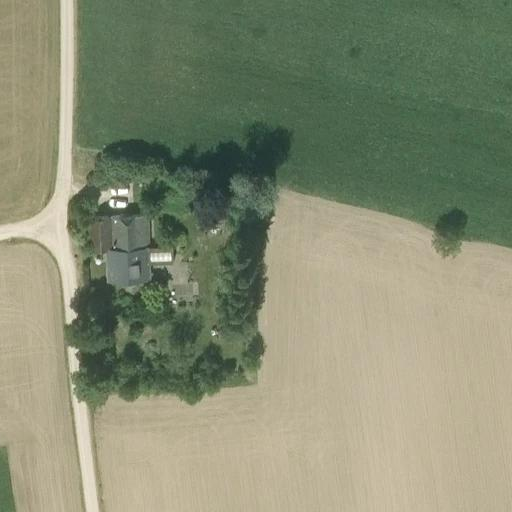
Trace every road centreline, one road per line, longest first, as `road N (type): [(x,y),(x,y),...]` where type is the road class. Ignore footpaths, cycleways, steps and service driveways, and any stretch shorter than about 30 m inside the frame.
road 1 (track): [(92,511),(71,276),(57,227)]
road 2 (track): [(57,227),(67,185),(66,0)]
